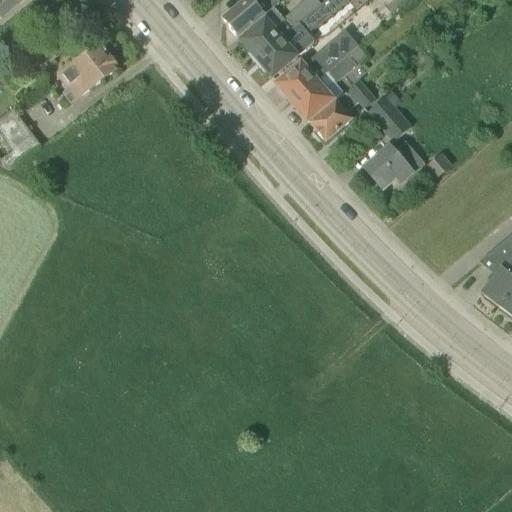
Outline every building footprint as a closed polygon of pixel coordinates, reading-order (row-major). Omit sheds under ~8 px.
[(238,40),(263,19),(280,4),(276,0),(246,0),(247,0),(222,21),(238,40)] [(257,62),(323,6),(318,0),(307,0),(283,21),(277,13),(240,43),(257,62)] [(323,6),(257,62),(272,79),(296,59),(287,49),(296,41),(298,44),(332,15),(323,6)] [(327,75),(358,49),(348,37),(320,60),(322,63),(307,77),(298,68),(276,86),(292,105),(319,82),(318,82),(327,75)] [(90,92),(118,71),(117,69),(117,65),(112,58),(108,57),(100,46),(72,67),(58,77),(70,93),(65,97),(71,106),(90,91),(90,92)] [(358,49),(327,75),(328,75),(335,85),(366,59),(358,49)] [(319,82),(292,105),(307,123),(329,102),(320,92),(325,89),(319,82)] [(364,111),(374,103),(359,84),(310,126),(326,144),(350,123),(344,117),(358,105),(364,111)] [(376,126),(392,112),(398,106),(390,97),(368,116),(376,126)] [(0,120),(0,135),(13,153),(21,164),(41,149),(13,111),(0,120)] [(392,112),(376,126),(392,145),(408,131),(392,112)] [(479,143),(474,136),(466,142),(471,149),(479,143)] [(424,165),(412,150),(398,162),(388,151),(364,170),(383,192),(395,182),(400,189),(412,179),(410,176),(424,165)] [(21,164),(13,153),(0,162),(0,167),(10,172),(21,164)] [(436,180),(452,167),(442,155),(426,168),(436,180)] [(511,291),(511,236),(478,264),(495,277),(481,295),(499,308),(511,291)] [(511,291),(499,308),(511,318),(511,291)]
